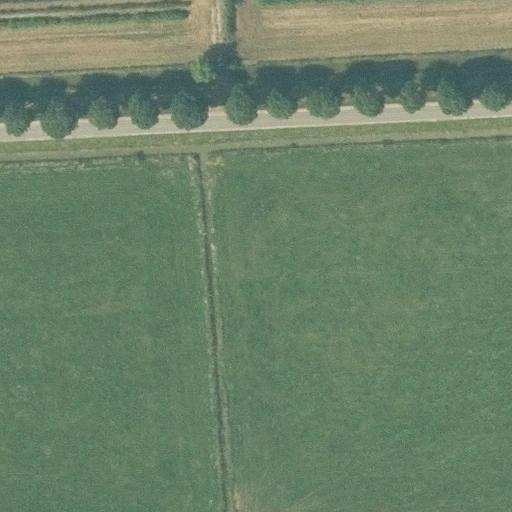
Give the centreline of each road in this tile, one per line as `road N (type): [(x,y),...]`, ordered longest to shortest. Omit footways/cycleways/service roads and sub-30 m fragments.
road 1 (unclassified): [(0,136),(511,110)]
road 2 (track): [(224,125),(218,0)]
